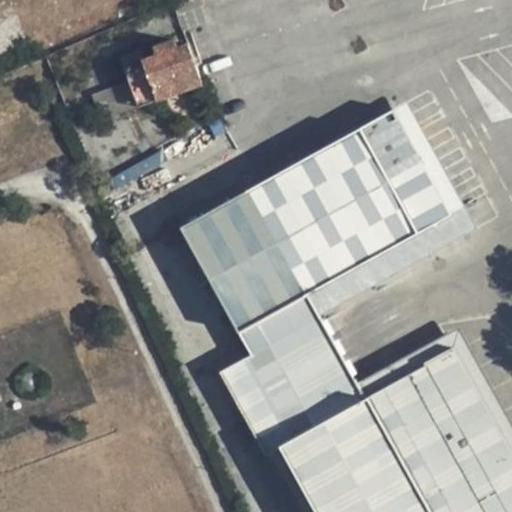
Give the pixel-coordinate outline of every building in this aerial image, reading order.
[(202,80),(199,71),(187,40),(175,44),(173,38),(153,45),(156,50),(144,55),(140,46),(118,54),(129,84),(148,77),(156,96),(180,88),(202,80)] [(148,77),(129,84),(134,94),(137,103),(156,96),(148,77)] [(309,292),(321,314),(478,231),(409,99),(252,182),(309,292)] [(256,349),(321,314),(309,292),(245,327),(256,349)] [(368,398),(359,382),(321,314),(256,349),(220,369),(266,454),(281,446),(317,511),(509,511),(428,365),(368,398)] [(511,511),(511,416),(462,326),(359,382),(368,398),(428,365),(509,511),(511,511)]
